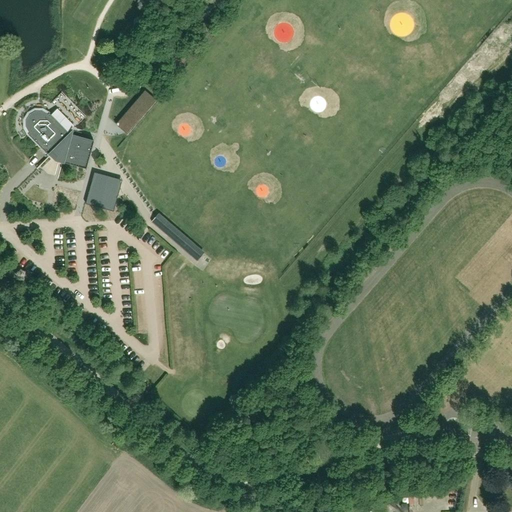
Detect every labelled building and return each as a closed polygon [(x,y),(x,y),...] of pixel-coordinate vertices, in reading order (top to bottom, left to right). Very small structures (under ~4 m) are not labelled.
[(86,168),(94,141),(71,134),(49,113),(48,114),(42,111),(35,111),(30,114),(26,120),(26,127),(29,133),(28,134),(50,156),(52,154),(56,158),(62,160),(62,161),(86,168)] [(86,204),(114,211),(121,184),(100,178),(98,188),(90,186),(86,204)] [(203,254),(158,215),(152,222),(197,261),(203,254)] [(154,255),(160,250),(156,246),(150,251),(154,255)] [(142,372),(148,364),(145,361),(138,369),(142,372)]
